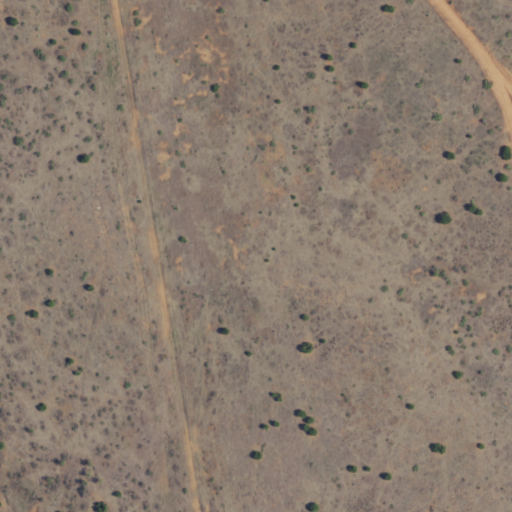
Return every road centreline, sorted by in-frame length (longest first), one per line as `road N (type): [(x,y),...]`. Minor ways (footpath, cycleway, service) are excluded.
road 1 (residential): [(132,511),(106,425),(96,110),(77,0)]
road 2 (residential): [(301,0),(96,110),(0,186)]
